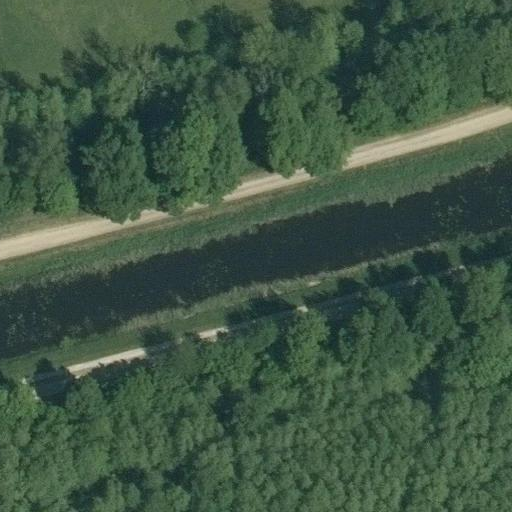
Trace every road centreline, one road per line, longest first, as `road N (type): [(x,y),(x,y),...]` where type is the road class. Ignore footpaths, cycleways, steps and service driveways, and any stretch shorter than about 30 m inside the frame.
road 1 (track): [(511,109),(0,248)]
road 2 (track): [(0,404),(511,273)]
